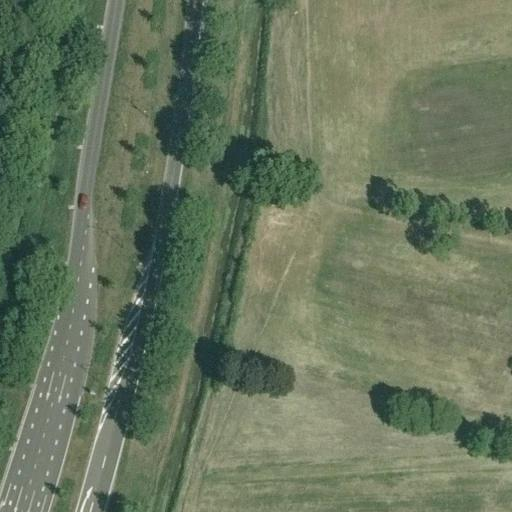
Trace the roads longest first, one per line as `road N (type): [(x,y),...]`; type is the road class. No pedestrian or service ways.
road 1 (secondary): [(93,511),(145,311),(187,92),(194,0)]
road 2 (secondary): [(116,0),(55,395),(22,511)]
